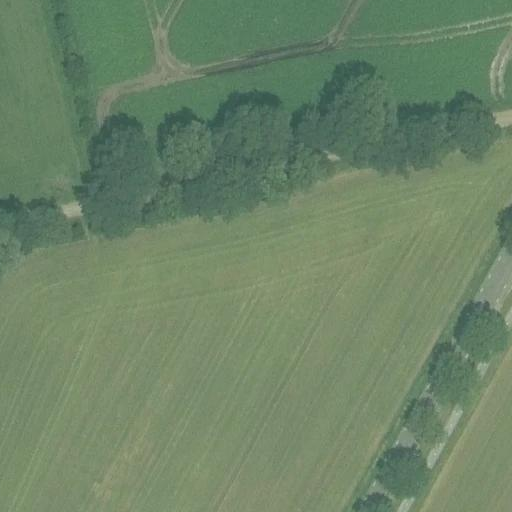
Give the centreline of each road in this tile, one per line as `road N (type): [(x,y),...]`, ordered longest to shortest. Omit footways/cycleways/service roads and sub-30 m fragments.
road 1 (track): [(0,224),(511,118)]
road 2 (tertiary): [(366,511),(511,250)]
